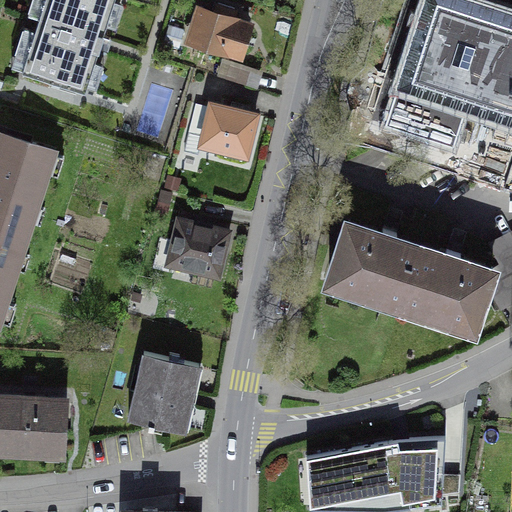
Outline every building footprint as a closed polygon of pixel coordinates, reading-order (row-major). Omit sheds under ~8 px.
[(90,92),(118,0),(44,0),(22,71),(90,92)] [(511,11),(476,0),(424,0),(398,83),(402,86),(399,94),(397,93),(396,94),(386,124),(387,125),(452,146),(454,145),(465,109),(468,108),(511,121),(511,11)] [(262,26),(198,6),(186,43),(250,63),(262,26)] [(264,123),(210,106),(196,150),(250,167),(264,123)] [(0,132),(0,227),(25,235),(53,149),(0,132)] [(234,232),(169,212),(150,274),(215,294),(234,232)] [(331,274),(353,282),(352,287),(387,298),(388,293),(403,298),(420,244),(395,236),(397,232),(383,227),(382,232),(348,221),(331,274)] [(0,315),(25,235),(0,227),(0,315)] [(511,234),(491,246),(500,264),(492,268),(487,284),(498,305),(511,298),(511,234)] [(403,298),(418,302),(416,308),(450,319),(452,314),(475,321),(487,284),(492,268),(459,257),(461,252),(447,248),(445,252),(420,244),(403,298)] [(199,364),(144,351),(129,417),(184,430),(199,364)] [(66,398),(0,394),(0,447),(63,451),(66,398)] [(399,438),(321,453),(324,507),(385,509),(383,497),(406,493),(407,500),(442,495),(446,435),(399,438)]
